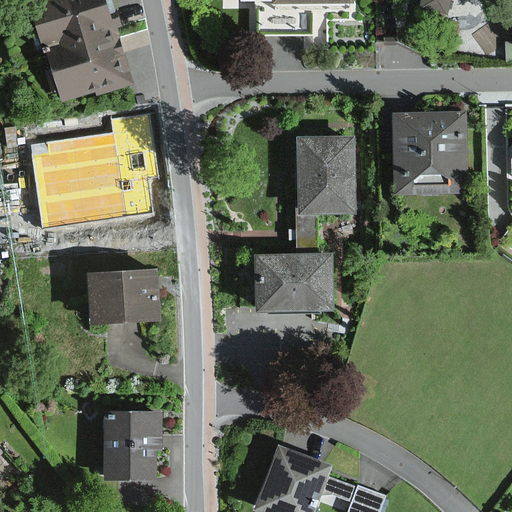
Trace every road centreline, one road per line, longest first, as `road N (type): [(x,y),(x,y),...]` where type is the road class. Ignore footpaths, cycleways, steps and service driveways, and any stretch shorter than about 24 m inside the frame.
road 1 (residential): [(168,87),(511,82)]
road 2 (residential): [(168,87),(195,401)]
road 3 (residential): [(195,401),(264,406),(370,443),(473,511)]
